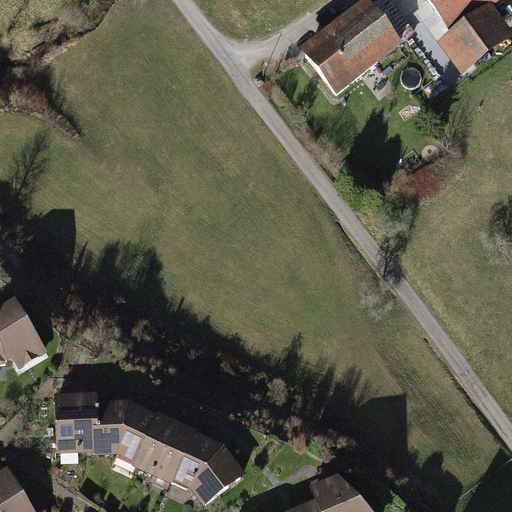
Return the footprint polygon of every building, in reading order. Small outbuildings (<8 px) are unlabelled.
[(367,8),(302,59),(338,105),(405,53),(402,49),(417,36),(389,0),(383,0),(369,11),(367,8)] [(421,0),(452,40),(440,49),(464,82),(511,46),(511,33),(495,12),(510,0),(421,0)] [(0,362),(6,362),(12,358),(19,371),(49,353),(15,297),(0,305),(0,362)] [(97,394),(55,396),(58,456),(94,454),(95,458),(119,457),(134,464),(132,468),(171,487),(174,482),(189,490),(204,509),(248,476),(225,447),(196,433),(197,431),(158,413),(157,415),(129,402),(98,403),(97,394)] [(0,511),(46,511),(42,504),(33,509),(7,469),(5,470),(1,465),(0,466),(0,511)] [(372,511),(339,476),(335,478),(325,467),(320,469),(326,481),(310,488),(315,501),(289,511),(372,511)]
